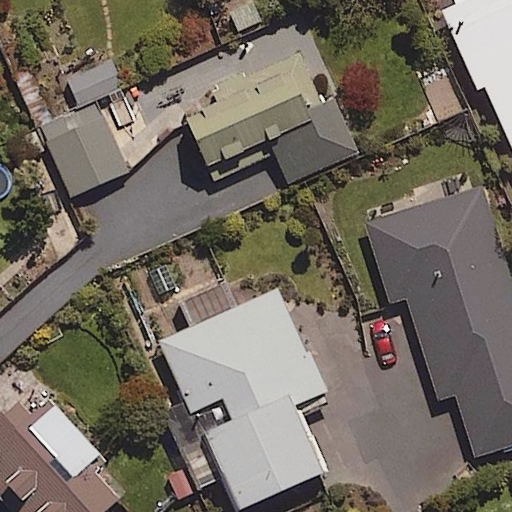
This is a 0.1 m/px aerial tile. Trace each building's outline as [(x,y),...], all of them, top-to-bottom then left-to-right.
[(299,50),(212,88),(219,103),(187,117),(214,178),(273,152),(286,183),(360,151),(335,94),(321,100),(299,50)] [(122,93),(111,65),(73,79),(84,107),(122,93)] [(128,174),(102,119),(47,145),(73,200),(128,174)] [(511,281),(481,183),(365,220),(390,300),(406,295),(439,398),(455,393),(474,455),(511,442),(511,281)] [(277,287),(158,339),(189,410),(220,396),(230,417),(203,429),(237,506),(322,469),(292,403),(322,390),(277,287)] [(16,397),(0,411),(0,497),(13,511),(101,511),(119,496),(95,470),(108,459),(46,391),(27,409),(16,397)]
